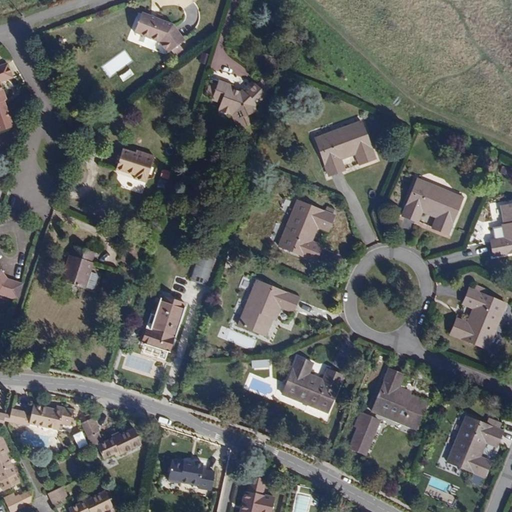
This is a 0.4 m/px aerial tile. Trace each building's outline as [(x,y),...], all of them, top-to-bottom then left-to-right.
[(184,41),(173,25),(141,13),(133,32),(158,42),(167,53),(184,41)] [(6,100),(0,83),(0,81),(12,78),(8,64),(0,66),(0,131),(12,127),(3,101),(6,100)] [(255,107),(266,95),(255,86),(247,95),(241,89),(239,91),(231,88),(232,85),(218,79),(217,84),(213,95),(211,101),(219,104),(216,111),(231,116),(237,130),(260,120),(255,107)] [(266,95),(272,88),(261,79),(255,86),(266,95)] [(213,95),(217,84),(209,81),(205,93),(213,95)] [(376,159),(361,120),(314,138),(328,176),(345,170),(342,160),(354,155),(358,165),(376,159)] [(145,183),(154,157),(136,150),(135,152),(122,149),(115,169),(133,175),(133,178),(145,183)] [(161,177),(169,179),(172,171),(163,169),(161,177)] [(448,235),(464,197),(417,178),(401,216),(418,223),(422,212),(435,218),(431,228),(448,235)] [(327,232),(334,215),(296,200),(278,247),(315,262),(322,245),(312,240),(317,228),(327,232)] [(234,212),(237,204),(229,201),(227,209),(234,212)] [(511,252),(511,203),(504,205),(507,221),(502,222),(499,223),(502,238),(489,240),(492,258),(494,256),(511,252)] [(90,273),(93,263),(92,262),(94,253),(74,246),(71,255),(69,255),(60,281),(85,289),(85,287),(90,289),(94,287),(96,278),(96,277),(96,276),(95,274),(90,273)] [(205,286),(215,256),(200,251),(191,281),(205,286)] [(0,270),(0,295),(17,301),(22,284),(7,279),(0,270)] [(292,313),(299,297),(255,280),(237,325),(261,335),(268,318),(272,320),(275,321),(280,309),(292,313)] [(487,350),(506,303),(468,287),(461,305),(472,309),(466,322),(456,318),(449,335),(487,350)] [(170,353),(186,304),(165,298),(164,302),(159,301),(150,327),(145,326),(139,343),(170,353)] [(265,337),(272,320),(268,318),(261,335),(265,337)] [(328,413),(343,376),(326,369),(322,379),(309,374),(313,364),(296,356),(281,394),(328,413)] [(416,402),(410,399),(412,395),(413,392),(399,386),(404,375),(388,368),(371,411),(416,430),(427,401),(417,397),(416,402)] [(70,426),(73,410),(57,406),(56,410),(50,409),(33,405),(30,416),(25,415),(26,413),(11,409),(10,416),(8,421),(23,425),(24,422),(28,423),(58,430),(59,423),(70,426)] [(365,456),(379,421),(359,412),(353,426),(356,427),(348,448),(365,456)] [(140,444),(133,429),(119,436),(112,439),(102,443),(97,432),(99,432),(92,419),(91,419),(89,416),(83,419),(84,421),(81,423),(91,445),(94,451),(98,450),(103,459),(113,454),(115,456),(140,444)] [(496,448),(503,431),(465,416),(446,462),(484,478),(491,461),(480,456),(486,443),(496,448)] [(74,435),(79,448),(88,445),(83,431),(74,435)] [(0,480),(15,474),(5,454),(2,447),(5,445),(1,436),(0,436),(0,480)] [(214,473),(201,470),(202,464),(183,461),(183,463),(171,461),(167,481),(180,484),(180,482),(197,486),(197,488),(211,491),(214,473)] [(269,511),(273,497),(262,494),(265,480),(250,476),(247,492),(245,491),(240,511),(269,511)] [(65,501),(64,498),(59,488),(48,494),(54,507),(65,501)] [(101,511),(112,507),(105,492),(91,498),(84,502),(68,509),(69,511),(101,511)] [(15,497),(13,493),(3,498),(5,502),(15,497)] [(15,497),(5,502),(9,511),(13,511),(24,507),(18,495),(15,497)]
